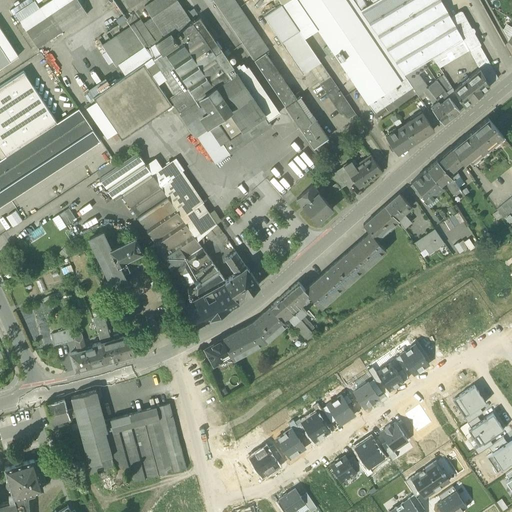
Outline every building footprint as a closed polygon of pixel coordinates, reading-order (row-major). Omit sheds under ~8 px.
[(13,14),(33,0),(32,0),(24,0),(10,10),(13,14)] [(51,0),(40,8),(20,21),(21,22),(26,30),(71,0),(51,0)] [(88,14),(78,0),(71,0),(26,30),(36,45),(38,47),(88,14)] [(147,49),(165,76),(176,93),(170,96),(174,102),(180,112),(181,111),(195,133),(207,125),(221,144),(265,114),(237,74),(237,73),(233,67),(234,67),(222,50),(215,54),(192,21),(190,18),(187,13),(177,0),(153,0),(144,6),(152,18),(158,27),(153,31),(150,32),(155,40),(157,39),(158,41),(147,49)] [(213,0),(254,60),(265,53),(269,50),(234,0),(213,0)] [(278,0),(282,5),(298,29),(305,38),(318,29),(297,0),(278,0)] [(360,10),(353,0),(297,0),(318,29),(374,113),(413,87),(405,76),(404,74),(361,11),(361,10),(360,10)] [(361,11),(404,74),(417,67),(421,64),(433,58),(463,39),(450,17),(441,0),(371,0),(373,2),(361,10),(361,11)] [(15,14),(20,21),(40,8),(35,1),(15,14)] [(303,74),(311,69),(321,62),(281,4),(264,16),(303,74)] [(194,9),(187,13),(190,18),(197,13),(194,9)] [(469,50),(470,51),(480,46),(481,44),(462,11),(461,11),(450,17),(463,39),(469,50)] [(127,20),(124,15),(116,20),(119,25),(127,20)] [(199,16),(192,21),(215,54),(222,50),(199,16)] [(147,21),(153,31),(158,27),(152,18),(147,21)] [(118,65),(155,40),(150,32),(141,19),(102,45),(106,51),(113,61),(116,66),(118,65)] [(31,48),(36,45),(26,30),(21,22),(16,25),(31,48)] [(0,27),(0,45),(10,61),(18,56),(0,27)] [(118,65),(125,74),(144,62),(157,81),(165,76),(147,49),(158,41),(157,39),(155,40),(118,65)] [(439,68),(469,50),(463,39),(433,58),(439,68)] [(0,68),(10,61),(0,45),(0,68)] [(480,68),(489,86),(498,78),(480,46),(470,51),(480,68)] [(109,64),(113,61),(106,51),(102,54),(109,64)] [(309,142),(314,148),(328,138),(316,119),(316,120),(312,114),(308,116),(296,99),(280,76),(265,53),(254,60),(285,106),(307,138),(309,142)] [(125,74),(110,85),(93,96),(120,136),(122,138),(169,106),(172,104),(172,103),(157,81),(144,62),(125,74)] [(237,74),(247,67),(244,62),(241,64),(240,63),(234,67),(233,67),(237,73),(237,74)] [(321,62),(311,69),(320,83),(330,76),(321,62)] [(417,92),(418,95),(423,91),(428,86),(418,74),(424,69),(421,64),(417,67),(404,74),(405,76),(413,87),(417,92)] [(247,67),(237,74),(265,114),(221,144),(207,125),(195,133),(215,162),(251,138),(251,139),(272,125),(269,120),(279,112),(248,66),(247,67)] [(462,82),(453,89),(464,106),(489,86),(480,68),(469,77),(467,75),(460,81),(462,82)] [(0,147),(5,155),(57,122),(24,71),(0,86),(0,147)] [(172,103),(174,102),(170,96),(176,93),(165,76),(157,81),(172,103)] [(350,117),(352,116),(355,113),(330,76),(320,83),(340,113),(341,114),(342,114),(342,113),(344,113),(346,116),(347,117),(348,117),(349,117),(350,117)] [(428,86),(423,91),(426,93),(434,104),(431,106),(433,108),(433,109),(443,122),(464,106),(453,89),(452,87),(450,89),(450,88),(449,89),(448,87),(449,86),(441,76),(428,86)] [(84,91),(90,101),(112,133),(116,139),(120,136),(93,96),(110,85),(106,79),(90,91),(88,88),(84,91)] [(308,116),(312,114),(300,96),(296,99),(308,116)] [(106,138),(112,133),(90,101),(84,105),(106,138)] [(431,106),(427,108),(437,123),(439,126),(443,122),(433,109),(433,108),(431,106)] [(78,107),(57,122),(5,155),(1,158),(0,158),(0,205),(100,139),(78,107)] [(409,114),(412,119),(423,111),(420,107),(409,114)] [(432,126),(437,123),(427,108),(423,111),(432,126)] [(412,119),(404,124),(416,142),(421,138),(422,139),(426,135),(435,129),(432,126),(423,111),(412,119)] [(486,119),(457,143),(469,158),(472,161),(503,136),(488,117),(486,119)] [(411,145),(416,142),(404,124),(386,136),(398,154),(406,148),(407,148),(411,145)] [(301,142),(303,146),(309,142),(307,138),(301,142)] [(463,163),(469,158),(457,143),(452,147),(462,162),(463,163)] [(455,168),(462,162),(452,147),(437,159),(449,173),(454,168),(455,168)] [(225,280),(198,240),(182,217),(152,174),(146,164),(138,152),(110,171),(99,177),(115,200),(122,195),(155,242),(170,269),(174,267),(178,274),(183,271),(190,284),(186,287),(193,298),(225,280)] [(351,160),(343,166),(354,181),(359,188),(382,172),(371,155),(355,166),(351,160)] [(146,164),(152,174),(159,170),(162,167),(156,157),(146,164)] [(159,170),(188,213),(203,202),(181,170),(183,169),(175,158),(162,167),(159,170)] [(459,187),(453,179),(449,173),(437,159),(427,168),(442,184),(444,183),(443,181),(444,179),(447,180),(446,182),(452,192),(459,187)] [(341,188),(346,184),(337,170),(335,169),(334,169),(329,163),(326,165),(341,188)] [(96,173),(99,177),(110,171),(107,166),(96,173)] [(347,186),(354,181),(343,166),(337,170),(346,184),(347,186)] [(442,185),(442,184),(427,168),(423,172),(420,175),(416,178),(411,183),(416,188),(416,191),(419,194),(425,202),(434,194),(443,186),(442,185)] [(456,171),(454,168),(449,173),(453,179),(459,175),(456,171)] [(188,213),(159,170),(152,174),(182,217),(188,213)] [(465,183),(459,175),(453,179),(459,187),(465,183)] [(333,185),(337,191),(341,188),(337,182),(333,185)] [(297,198),(317,221),(333,208),(323,195),(324,194),(318,188),(317,189),(313,184),(297,198)] [(452,192),(455,196),(461,191),(459,187),(452,192)] [(385,205),(397,219),(404,213),(408,209),(411,206),(399,192),(385,205)] [(439,200),(434,194),(425,202),(431,208),(439,200)] [(511,196),(497,209),(504,218),(511,211),(511,196)] [(210,212),(203,202),(188,213),(182,217),(198,240),(217,223),(210,212)] [(447,208),(452,215),(459,211),(454,204),(447,208)] [(377,239),(398,220),(397,219),(385,205),(363,224),(370,232),(377,239)] [(69,207),(64,210),(71,221),(76,219),(69,207)] [(23,220),(18,208),(5,214),(10,225),(23,220)] [(210,212),(217,223),(221,219),(214,209),(210,212)] [(72,222),(64,210),(59,213),(66,226),(72,222)] [(440,224),(445,233),(464,221),(459,212),(440,224)] [(66,226),(59,213),(52,218),(59,230),(66,226)] [(412,222),(404,213),(397,219),(398,220),(404,228),(412,222)] [(222,230),(217,223),(211,229),(216,235),(222,230)] [(216,235),(211,229),(205,234),(211,240),(217,236),(216,235)] [(425,248),(429,254),(445,243),(435,229),(414,243),(420,252),(425,248)] [(89,237),(115,291),(129,284),(124,274),(130,271),(126,261),(125,260),(141,252),(143,251),(140,246),(137,240),(135,236),(133,237),(117,245),(117,244),(111,247),(103,230),(89,237)] [(386,250),(377,239),(370,232),(347,252),(362,270),(386,250)] [(469,248),(470,250),(475,247),(469,238),(464,241),(469,248)] [(464,251),(469,248),(464,241),(463,240),(459,243),(464,251)] [(162,273),(170,269),(155,242),(147,247),(162,273)] [(454,245),(459,254),(464,251),(459,243),(458,242),(454,245)] [(71,252),(65,246),(59,252),(65,258),(71,252)] [(425,248),(420,252),(423,257),(429,254),(425,248)] [(225,280),(239,302),(247,295),(246,293),(259,284),(247,265),(246,265),(236,251),(226,258),(236,273),(225,280)] [(343,287),(362,270),(347,252),(328,269),(343,287)] [(73,271),(70,264),(61,268),(64,274),(73,271)] [(320,307),(343,287),(328,269),(305,289),(310,296),(320,307)] [(193,298),(188,301),(201,323),(239,302),(225,280),(193,298)] [(308,298),(310,296),(305,289),(298,282),(281,296),(300,318),(303,316),(306,313),(303,308),(300,307),(300,305),(302,303),(304,305),(309,300),(308,298)] [(83,294),(79,284),(73,287),(77,297),(83,294)] [(294,324),(300,318),(281,296),(271,306),(284,321),(286,320),(285,318),(286,317),(289,317),(290,319),(294,324)] [(194,327),(201,323),(188,301),(181,305),(194,327)] [(287,324),(284,321),(271,306),(265,311),(281,330),(287,324)] [(101,308),(92,311),(94,317),(103,314),(101,308)] [(272,337),(281,330),(265,311),(256,319),(252,321),(250,323),(263,342),(271,336),(272,337)] [(107,362),(133,355),(124,336),(120,338),(119,335),(112,337),(113,339),(111,340),(104,314),(103,314),(94,317),(93,317),(96,324),(101,342),(107,362)] [(309,322),(303,316),(300,318),(306,325),(309,322)] [(306,325),(300,318),(294,324),(305,336),(311,331),(306,325)] [(311,331),(314,328),(309,322),(306,325),(311,331)] [(252,347),(263,342),(250,323),(223,338),(231,354),(233,358),(240,354),(241,356),(250,351),(248,348),(252,347)] [(70,329),(58,332),(62,343),(73,340),(70,329)] [(54,345),(62,343),(58,332),(51,334),(54,345)] [(75,371),(91,367),(86,349),(85,346),(81,332),(75,334),(77,339),(75,339),(78,351),(70,353),(75,371)] [(126,336),(124,336),(133,355),(135,354),(126,336)] [(214,364),(231,354),(223,338),(205,348),(214,364)] [(91,367),(107,362),(101,342),(93,344),(93,347),(86,349),(91,367)] [(401,354),(409,367),(414,374),(429,364),(415,344),(401,354)] [(409,367),(401,354),(395,357),(402,367),(404,371),(409,367)] [(399,384),(404,381),(397,371),(391,361),(376,371),(382,381),(389,391),(394,387),(393,386),(398,383),(399,384)] [(377,384),(382,381),(376,371),(373,366),(367,369),(377,384)] [(402,367),(397,371),(404,381),(409,377),(404,371),(402,367)] [(354,392),(364,408),(379,398),(369,382),(354,392)] [(474,385),(452,400),(464,417),(480,407),(486,402),(474,385)] [(116,474),(105,432),(107,431),(104,421),(98,398),(102,397),(100,389),(96,390),(71,397),(73,403),(74,408),(76,415),(94,480),(116,474)] [(347,393),(342,396),(348,404),(353,401),(347,393)] [(341,394),(327,404),(337,419),(340,424),(355,414),(348,404),(342,396),(341,394)] [(52,422),(56,421),(63,419),(70,417),(68,410),(64,399),(46,404),(51,422),(52,422)] [(169,403),(104,421),(107,431),(105,432),(116,474),(122,472),(130,470),(133,482),(186,468),(169,403)] [(323,421),(328,418),(321,408),(318,403),(313,406),(316,411),(323,421)] [(327,404),(321,408),(328,418),(331,423),(337,419),(327,404)] [(420,404),(405,414),(409,421),(417,432),(432,422),(420,404)] [(483,412),(480,407),(464,417),(468,422),(477,415),(483,412)] [(74,408),(68,410),(70,417),(76,415),(74,408)] [(316,411),(302,421),(307,429),(315,441),(330,431),(323,421),(316,411)] [(481,420),(472,426),(483,443),(490,439),(504,429),(493,412),(481,420)] [(468,422),(471,427),(472,426),(481,420),(477,415),(468,422)] [(65,427),(63,419),(56,421),(58,429),(65,427)] [(302,432),(295,422),(293,419),(288,423),(292,428),(298,438),(303,434),(302,432)] [(295,422),(302,432),(307,429),(302,421),(300,419),(295,422)] [(49,423),(53,437),(60,435),(58,429),(56,421),(52,422),(51,422),(49,423)] [(419,435),(417,432),(409,421),(404,424),(414,439),(419,435)] [(386,428),(381,432),(387,441),(393,450),(408,440),(396,422),(391,425),(390,424),(385,427),(386,428)] [(481,444),(483,443),(472,426),(471,427),(468,429),(473,437),(475,436),(481,444)] [(298,438),(292,428),(277,438),(290,458),(305,448),(298,438)] [(79,429),(73,431),(74,437),(76,437),(81,436),(79,429)] [(355,447),(362,457),(369,467),(384,457),(370,437),(355,447)] [(488,447),(492,452),(507,442),(503,437),(493,444),(488,447)] [(63,446),(61,438),(54,440),(57,448),(63,446)] [(479,445),(475,449),(478,454),(488,447),(493,444),(490,439),(483,443),(481,444),(479,445)] [(502,469),(511,462),(511,440),(511,439),(507,442),(492,452),(491,452),(502,469)] [(393,450),(387,441),(382,444),(392,459),(397,456),(393,450)] [(63,446),(67,459),(80,456),(77,442),(63,446)] [(274,444),(268,448),(276,460),(282,456),(274,444)] [(280,465),(276,460),(268,448),(266,445),(249,457),(262,477),(280,465)] [(345,454),(331,464),(342,481),(356,472),(357,471),(348,459),(345,454)] [(357,471),(356,472),(358,474),(364,470),(357,461),(353,455),(348,459),(357,471)] [(373,472),(369,467),(362,457),(357,461),(364,470),(367,476),(373,472)] [(441,457),(436,460),(444,472),(450,480),(455,477),(441,457)] [(9,486),(10,487),(13,496),(9,497),(10,502),(28,496),(34,494),(35,490),(43,488),(41,482),(45,481),(43,474),(44,474),(42,467),(41,467),(39,460),(35,461),(34,459),(33,459),(24,462),(23,461),(21,460),(19,460),(17,461),(16,462),(15,464),(6,467),(5,468),(5,469),(8,478),(7,480),(7,483),(8,486),(9,486)] [(436,460),(434,462),(442,474),(444,472),(436,460)] [(411,477),(421,492),(426,489),(430,494),(450,480),(444,472),(442,474),(434,462),(411,477)] [(320,501),(334,491),(328,481),(321,471),(306,481),(320,501)] [(332,477),(328,481),(334,491),(338,496),(343,492),(332,477)] [(416,496),(421,492),(411,477),(406,481),(415,495),(416,496)] [(68,485),(72,499),(79,497),(75,483),(68,485)] [(442,500),(456,490),(453,485),(438,495),(442,500)] [(295,488),(279,499),(287,511),(291,511),(297,508),(305,502),(301,497),(295,488)] [(424,497),(430,494),(426,489),(421,492),(424,497)] [(456,490),(442,500),(436,504),(442,511),(459,511),(468,506),(457,490),(456,490)] [(317,507),(307,493),(301,497),(305,502),(309,508),(311,511),(317,507)] [(420,511),(425,509),(416,496),(415,495),(410,498),(419,511),(420,511)] [(0,511),(29,511),(28,496),(10,502),(0,504),(0,511)] [(419,511),(410,498),(388,511),(419,511)] [(299,511),(303,511),(309,508),(305,502),(297,508),(299,511)]
